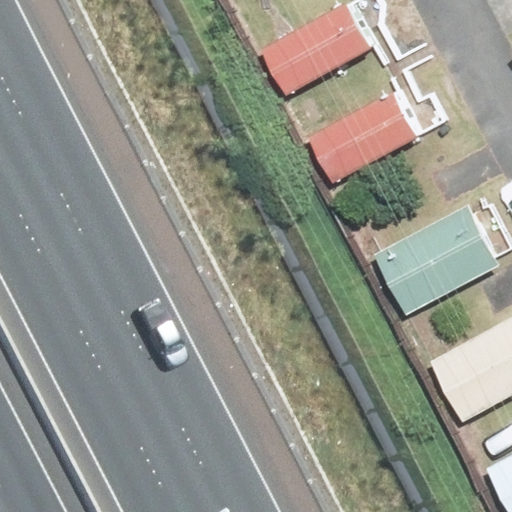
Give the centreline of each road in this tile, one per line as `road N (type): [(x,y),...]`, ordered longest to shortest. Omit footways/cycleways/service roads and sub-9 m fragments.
road 1 (motorway): [(0,153),(186,511)]
road 2 (residential): [(511,127),(444,0)]
